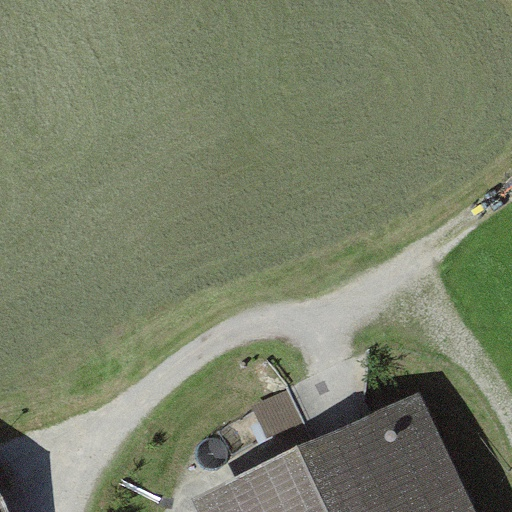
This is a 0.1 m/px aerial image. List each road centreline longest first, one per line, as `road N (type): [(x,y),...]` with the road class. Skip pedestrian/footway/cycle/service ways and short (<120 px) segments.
road 1 (track): [(511,199),(372,310),(163,383),(96,461),(82,511)]
road 2 (track): [(414,277),(511,426)]
